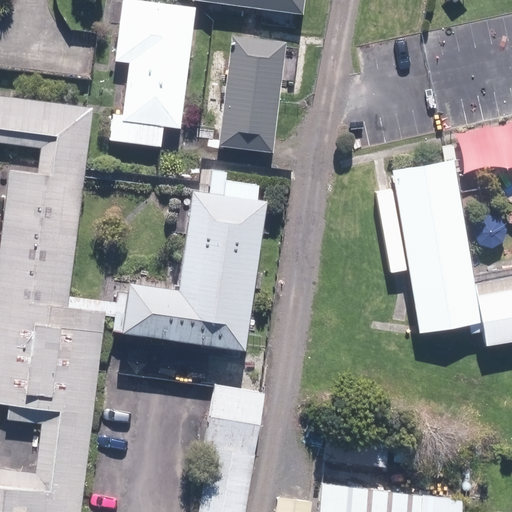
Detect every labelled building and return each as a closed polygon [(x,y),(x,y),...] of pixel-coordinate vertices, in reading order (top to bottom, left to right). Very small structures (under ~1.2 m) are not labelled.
[(181,129),(197,7),(147,0),(124,0),(116,64),(128,66),(118,141),(161,147),(163,127),(181,129)] [(304,0),(191,0),(192,4),(302,17),(304,0)] [(292,43),(230,36),(217,147),(279,154),(292,43)] [(0,142),(41,148),(38,173),(11,169),(0,254),(0,404),(43,410),(35,472),(0,467),(0,511),(81,511),(105,329),(108,300),(69,295),(93,107),(0,95),(0,142)] [(453,159),(392,169),(418,332),(479,323),(453,159)] [(243,347),(264,200),(191,190),(177,287),(128,281),(127,292),(118,291),(116,301),(108,300),(105,329),(243,347)] [(387,260),(373,217),(328,211),(303,390),(511,418),(511,357),(376,339),(387,260)] [(511,277),(476,283),(487,345),(511,340),(511,277)] [(244,511),(264,393),(216,385),(195,511),(244,511)] [(328,419),(325,461),(387,466),(390,424),(328,419)] [(458,511),(460,499),(323,483),(318,511),(458,511)] [(310,511),(312,501),(277,496),(275,511),(310,511)]
